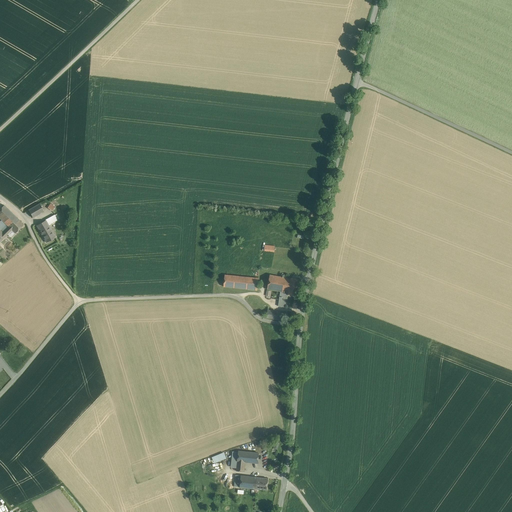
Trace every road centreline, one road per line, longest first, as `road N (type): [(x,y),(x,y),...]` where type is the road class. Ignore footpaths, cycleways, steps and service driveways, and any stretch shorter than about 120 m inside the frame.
road 1 (secondary): [(378,0),(299,327)]
road 2 (unclassified): [(79,301),(227,294),(258,318),(299,327)]
road 3 (residential): [(137,0),(0,129)]
road 4 (track): [(357,80),(511,152)]
road 5 (secondary): [(299,327),(284,481)]
road 6 (unclassified): [(0,197),(22,215),(79,301)]
road 7 (unclassified): [(0,395),(79,301)]
